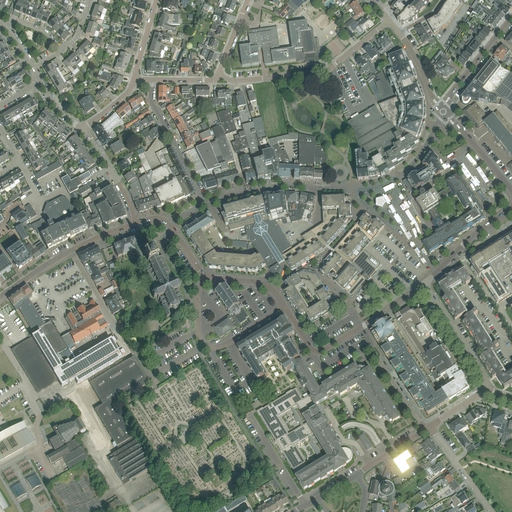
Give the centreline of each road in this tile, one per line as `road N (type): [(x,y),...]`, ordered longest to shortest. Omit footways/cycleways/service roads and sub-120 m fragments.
road 1 (residential): [(442,111),(420,154),(389,180),(359,189),(278,186),(206,203)]
road 2 (residential): [(220,80),(321,67),(389,20)]
road 3 (residential): [(204,276),(196,302),(207,346),(229,343),(283,303)]
road 4 (residential): [(396,447),(346,400),(328,411),(369,464)]
road 5 (residential): [(152,80),(154,105),(206,203)]
road 6 (residential): [(135,357),(70,251)]
road 7 (residential): [(429,427),(360,327)]
road 8 (tertiary): [(486,390),(420,288)]
